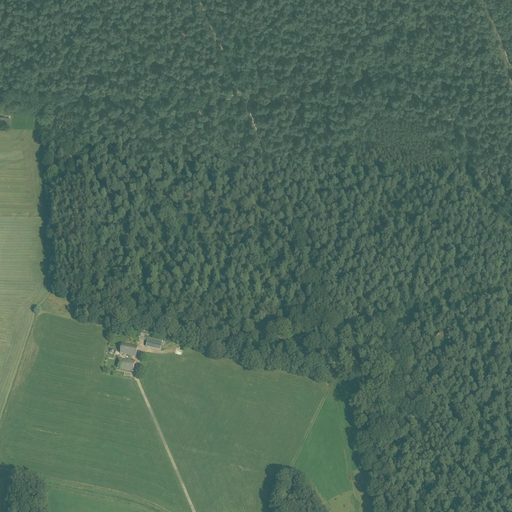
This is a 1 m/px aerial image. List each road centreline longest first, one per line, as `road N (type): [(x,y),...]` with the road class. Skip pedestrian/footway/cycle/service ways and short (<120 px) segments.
road 1 (track): [(385,511),(353,364),(242,96)]
road 2 (track): [(511,133),(377,98),(242,96)]
road 3 (track): [(242,96),(0,89)]
